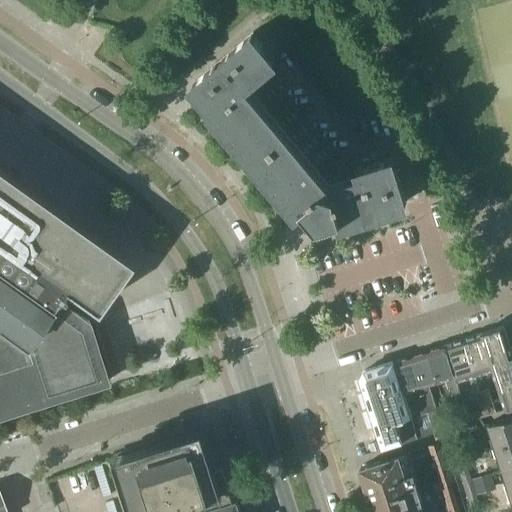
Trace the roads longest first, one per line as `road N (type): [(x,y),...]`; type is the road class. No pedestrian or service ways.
road 1 (tertiary): [(279,372),(240,250),(186,182),(0,45)]
road 2 (tertiary): [(0,81),(136,180),(169,214),(208,263),(247,382)]
road 3 (residential): [(13,455),(247,382)]
road 4 (unclassified): [(279,372),(510,297)]
road 5 (tertiary): [(324,511),(279,372)]
road 6 (tertiary): [(247,382),(287,511)]
